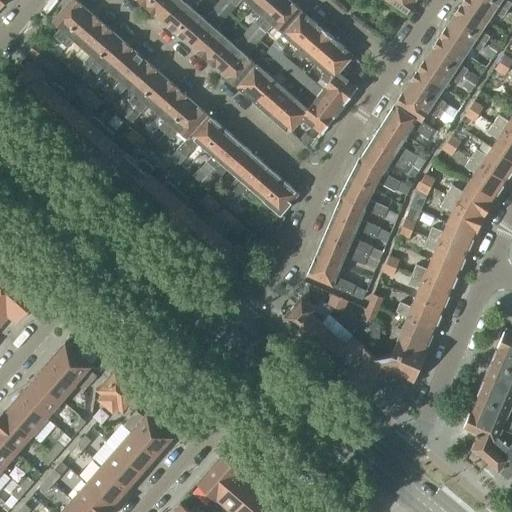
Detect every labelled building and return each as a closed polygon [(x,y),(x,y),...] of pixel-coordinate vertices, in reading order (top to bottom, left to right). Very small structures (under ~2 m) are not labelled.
[(53,36),(60,42),(88,10),(76,0),(68,0),(52,21),(60,28),(53,36)] [(150,0),(145,7),(160,20),(177,0),(150,0)] [(177,0),(160,20),(175,33),(195,11),(185,3),(187,0),(177,0)] [(226,0),(220,0),(218,4),(223,9),(229,2),(226,0)] [(254,22),(260,27),(283,0),(257,0),(252,7),(260,14),(254,22)] [(273,25),(282,33),(302,11),(288,0),(283,0),(260,27),(266,32),(273,25)] [(415,0),(386,0),(406,14),(415,0)] [(490,0),(463,0),(461,5),(487,22),(493,13),(502,18),(507,11),(490,0)] [(490,0),(507,11),(511,4),(506,0),(490,0)] [(229,2),(223,9),(228,13),(234,6),(229,2)] [(212,11),(217,15),(223,9),(218,4),(212,11)] [(461,5),(450,21),(485,44),(490,36),(481,31),(487,22),(461,5)] [(223,9),(217,15),(222,20),(228,13),(223,9)] [(73,40),(82,47),(103,23),(88,10),(60,42),(67,47),(73,40)] [(175,33),(190,47),(217,16),(210,11),(204,19),(195,11),(175,33)] [(289,41),(298,48),(318,26),(302,11),(282,33),(276,40),(284,47),(289,41)] [(190,47),(205,60),(225,37),(216,29),(222,22),(217,16),(190,47)] [(450,21),(439,37),(465,55),(472,46),(480,51),(485,44),(450,21)] [(83,62),(90,68),(117,36),(103,23),(82,47),(90,54),(83,62)] [(254,23),(248,30),(253,35),(259,28),(254,23)] [(306,55),(315,64),(336,40),(318,26),(298,48),(293,54),(300,61),(306,55)] [(259,28),(253,35),(259,40),(265,33),(259,28)] [(242,37),(247,42),(253,35),(248,30),(242,37)] [(253,35),(247,42),(253,47),(259,40),(253,35)] [(103,66),(112,73),(132,49),(117,36),(90,68),(96,74),(103,66)] [(205,60),(221,73),(247,43),(240,37),(234,45),(225,37),(205,60)] [(439,37),(428,53),(463,77),(468,70),(459,64),(465,55),(439,37)] [(45,47),(51,52),(56,45),(51,40),(45,47)] [(319,78),(326,85),(340,69),(352,55),(336,40),(315,64),(324,72),(319,78)] [(493,40),(489,46),(496,51),(500,46),(493,40)] [(221,73),(236,86),(255,63),(246,55),(253,48),(247,43),(221,73)] [(29,52),(30,52),(37,58),(43,51),(34,44),(29,52)] [(56,45),(51,52),(56,57),(62,50),(56,45)] [(266,51),(274,59),(279,52),(271,45),(266,51)] [(496,51),(489,46),(485,52),(492,58),(496,51)] [(120,94),(127,86),(148,63),(132,49),(112,73),(120,80),(113,88),(120,94)] [(274,59),(282,66),(288,60),(279,52),(274,59)] [(428,53),(417,70),(443,88),(450,79),(458,84),(463,77),(428,53)] [(511,59),(504,55),(499,62),(508,68),(511,61),(511,59)] [(264,70),(269,64),(261,57),(258,60),(255,63),(236,86),(253,101),(273,78),(264,70)] [(282,66),(290,73),(296,67),(288,60),(282,66)] [(12,82),(34,102),(48,86),(40,79),(44,74),(30,62),(12,82)] [(508,68),(499,62),(494,69),(503,75),(508,68)] [(128,101),(135,107),(162,75),(148,63),(127,86),(135,93),(128,101)] [(75,73),(81,78),(87,71),(81,66),(75,73)] [(290,73),(300,82),(305,75),(296,67),(290,73)] [(322,90),(318,95),(340,111),(345,105),(344,104),(357,87),(356,86),(359,83),(340,69),(326,85),(322,90)] [(417,70),(406,87),(440,110),(445,103),(437,97),(443,88),(417,70)] [(87,71),(81,78),(86,82),(92,76),(87,71)] [(253,101),(270,116),(290,93),(281,85),(286,79),(278,72),(273,78),(253,101)] [(471,74),(467,80),(474,85),(478,79),(471,74)] [(148,105),(156,112),(177,88),(162,75),(135,107),(141,113),(148,105)] [(300,82),(309,90),(314,83),(305,75),(300,82)] [(474,85),(467,80),(463,86),(470,91),(474,85)] [(34,102),(60,125),(74,109),(61,98),(64,95),(64,91),(54,82),(49,87),(48,86),(34,102)] [(314,83),(309,90),(317,97),(318,95),(322,90),(314,83)] [(76,94),(82,100),(90,91),(83,85),(76,94)] [(406,87),(395,104),(421,121),(427,112),(436,117),(440,110),(406,87)] [(158,127),(164,133),(192,101),(177,88),(156,112),(164,119),(158,127)] [(90,91),(82,100),(94,111),(102,102),(90,91)] [(105,98),(111,104),(117,98),(111,92),(105,98)] [(289,132),(302,117),(301,117),(312,102),(305,96),(300,102),(290,93),(270,116),(289,132)] [(301,117),(302,117),(322,133),(335,116),(336,117),(340,111),(318,95),(317,97),(312,102),(301,117)] [(178,131),(186,138),(207,114),(192,101),(164,133),(171,138),(178,131)] [(474,101),(469,108),(479,114),(483,107),(474,101)] [(395,104),(383,123),(405,138),(412,128),(428,139),(427,139),(435,145),(442,135),(434,129),(434,130),(421,121),(395,104)] [(120,112),(126,117),(132,110),(127,105),(120,112)] [(449,107),(445,113),(453,118),(457,112),(449,107)] [(479,114),(469,108),(464,115),(474,121),(479,114)] [(60,125),(86,147),(105,126),(94,117),(90,117),(87,120),(74,109),(60,125)] [(132,110),(126,117),(131,122),(137,115),(132,110)] [(453,118),(445,113),(441,119),(449,124),(453,118)] [(197,141),(205,148),(222,127),(207,114),(186,138),(170,156),(176,161),(180,164),(182,161),(193,148),(192,147),(197,141)] [(498,115),(492,123),(511,135),(511,116),(509,121),(498,115)] [(383,123),(372,140),(405,161),(410,164),(416,155),(401,145),(405,138),(383,123)] [(496,140),(492,147),(511,159),(511,135),(492,123),(486,133),(496,140)] [(102,161),(112,169),(125,153),(111,141),(114,137),(114,133),(105,126),(86,147),(102,161)] [(193,176),(201,183),(239,142),(222,127),(205,148),(212,154),(207,161),(199,169),(193,176)] [(125,137),(132,143),(139,134),(132,129),(125,137)] [(150,138),(155,143),(162,136),(156,131),(150,138)] [(300,140),(301,141),(309,147),(314,141),(305,133),(300,140)] [(139,134),(132,143),(138,149),(146,140),(139,134)] [(452,135),(447,142),(456,148),(461,141),(452,135)] [(162,136),(155,143),(161,148),(167,141),(162,136)] [(359,157),(358,159),(383,172),(390,163),(405,173),(413,179),(419,170),(410,164),(405,161),(372,140),(361,158),(359,157)] [(228,168),(235,174),(252,154),(239,142),(201,183),(209,189),(215,182),(215,183),(228,168)] [(456,148),(447,142),(442,149),(451,156),(456,148)] [(475,149),(471,156),(507,179),(511,171),(511,159),(492,147),(486,156),(475,149)] [(112,169),(136,190),(149,174),(154,168),(144,160),(140,160),(137,164),(125,153),(112,169)] [(222,201),(231,209),(268,167),(260,161),(252,154),(235,174),(242,181),(229,195),(228,194),(222,201)] [(170,162),(170,161),(164,155),(156,165),(164,170),(170,162)] [(410,164),(419,170),(425,161),(416,155),(410,164)] [(474,173),(469,181),(495,198),(507,179),(471,156),(464,166),(474,173)] [(357,161),(349,177),(373,190),(377,182),(394,192),(395,190),(406,195),(410,187),(399,182),(399,181),(383,172),(358,159),(357,161)] [(258,194),(264,200),(282,180),(268,167),(231,209),(238,215),(244,208),(245,208),(251,201),(258,194)] [(136,190),(160,211),(178,190),(169,181),(165,181),(162,185),(149,174),(136,190)] [(425,174),(421,182),(430,187),(434,179),(425,174)] [(339,196),(341,197),(365,209),(383,218),(394,224),(398,215),(387,210),(387,208),(368,199),(373,190),(349,177),(339,196)] [(282,180),(264,200),(265,200),(264,201),(263,201),(257,208),(273,222),(298,194),(282,180)] [(445,195),(484,216),(495,198),(469,181),(462,191),(452,184),(445,195)] [(409,207),(410,208),(410,206),(420,211),(428,194),(427,193),(430,187),(421,182),(417,189),(409,207)] [(160,211),(185,233),(199,217),(185,206),(188,202),(188,198),(178,190),(160,211)] [(200,202),(206,208),(214,199),(207,194),(200,202)] [(451,211),(446,223),(475,235),(475,236),(484,216),(445,195),(440,206),(451,211)] [(341,197),(331,219),(356,229),(375,237),(377,238),(375,244),(384,248),(390,234),(379,229),(380,228),(360,219),(365,209),(341,197)] [(214,199),(206,208),(213,213),(220,205),(214,199)] [(410,206),(410,208),(405,218),(401,227),(411,231),(420,211),(410,206)] [(238,221),(224,209),(218,215),(233,227),(238,221)] [(185,233),(211,256),(225,240),(199,217),(185,233)] [(331,219),(324,236),(379,260),(382,253),(371,248),(371,246),(352,238),(356,229),(331,219)] [(432,226),(427,237),(467,254),(475,235),(446,223),(443,231),(432,226)] [(269,225),(263,236),(271,243),(272,241),(271,241),(275,234),(276,234),(277,232),(276,232),(278,230),(269,225)] [(324,236),(315,256),(340,266),(344,256),(363,265),(364,264),(375,268),(379,260),(324,236)] [(434,251),(430,261),(459,273),(467,254),(427,237),(423,246),(434,251)] [(254,246),(263,254),(269,247),(260,239),(254,246)] [(225,240),(211,256),(234,275),(252,255),(237,242),(232,247),(225,240)] [(389,254),(386,263),(396,267),(400,259),(389,254)] [(340,266),(315,256),(307,275),(332,286),(351,295),(362,299),(366,291),(354,286),(355,285),(336,276),(340,266)] [(0,322),(1,323),(8,315),(17,323),(40,298),(8,269),(9,268),(0,260),(0,322)] [(416,264),(411,275),(450,292),(459,273),(430,261),(426,269),(416,264)] [(396,267),(386,263),(382,271),(392,276),(396,267)] [(418,289),(414,299),(442,311),(450,292),(411,275),(407,284),(418,289)] [(372,293),(369,301),(379,306),(382,297),(372,293)] [(348,301),(331,294),(327,304),(343,312),(348,301)] [(283,317),(306,337),(324,317),(315,309),(301,297),(283,317)] [(407,317),(406,318),(434,330),(442,311),(414,299),(411,307),(400,301),(395,312),(407,317)] [(379,306),(369,301),(362,318),(372,322),(379,306)] [(306,337),(330,358),(343,343),(321,323),(325,318),(324,317),(306,337)] [(343,343),(330,358),(342,368),(342,369),(355,380),(355,381),(356,382),(356,381),(365,390),(366,391),(367,391),(368,392),(371,390),(372,389),(371,389),(377,383),(378,382),(379,380),(393,377),(388,354),(381,350),(379,342),(379,325),(372,322),(362,318),(360,321),(352,335),(345,344),(343,343)] [(394,326),(391,334),(426,349),(434,330),(406,318),(401,329),(394,326)] [(511,333),(505,330),(499,345),(511,350),(511,333)] [(391,353),(388,354),(393,377),(398,376),(400,377),(401,378),(401,377),(409,381),(410,382),(410,381),(413,383),(427,349),(426,349),(391,334),(389,338),(396,341),(391,353)] [(65,342),(49,361),(76,384),(84,391),(97,376),(89,370),(92,366),(65,342)] [(511,350),(499,345),(492,361),(511,369),(511,350)] [(49,361),(34,378),(61,401),(76,384),(49,361)] [(511,369),(492,361),(484,379),(511,391),(511,369)] [(135,381),(126,373),(121,373),(115,367),(96,389),(102,395),(98,399),(113,411),(117,407),(123,413),(142,391),(136,386),(135,381)] [(34,378),(19,395),(46,419),(61,401),(34,378)] [(511,391),(484,379),(476,397),(509,411),(511,412),(511,391)] [(19,395),(4,412),(32,436),(46,419),(19,395)] [(511,422),(506,419),(509,411),(476,397),(463,428),(476,434),(510,448),(511,442),(511,422)] [(123,425),(130,432),(131,431),(158,455),(174,437),(146,413),(143,417),(136,411),(123,425)] [(4,412),(0,417),(0,438),(17,453),(32,436),(4,412)] [(79,417),(72,426),(78,431),(86,422),(79,417)] [(131,431),(130,432),(116,449),(143,472),(158,455),(131,431)] [(511,442),(510,448),(476,434),(476,435),(477,436),(471,449),(498,472),(510,459),(511,461),(511,460),(511,442)] [(85,436),(77,445),(83,450),(91,441),(85,436)] [(0,438),(0,468),(2,470),(17,453),(0,438)] [(57,442),(50,451),(56,457),(64,447),(57,442)] [(83,450),(77,445),(69,454),(75,459),(76,457),(83,450)] [(116,449),(101,466),(128,489),(143,472),(116,449)] [(83,450),(76,457),(86,466),(92,458),(83,450)] [(56,457),(50,451),(42,460),(48,466),(56,457)] [(198,482),(215,498),(239,471),(221,455),(198,482)] [(101,466),(86,483),(113,507),(128,489),(101,466)] [(55,470),(47,479),(53,484),(61,475),(55,470)] [(215,498),(231,511),(233,511),(256,486),(239,471),(215,498)] [(28,477),(20,486),(26,491),(34,482),(28,477)] [(53,484),(47,479),(39,488),(45,493),(53,484)] [(86,483),(71,500),(84,511),(108,511),(113,507),(86,483)] [(26,491),(20,486),(12,495),(18,500),(26,491)] [(233,511),(264,511),(274,501),(256,486),(233,511)] [(84,511),(71,500),(60,511),(84,511)] [(264,511),(286,511),(274,501),(264,511)] [(180,503),(171,511),(202,511),(194,505),(189,511),(180,503)]
